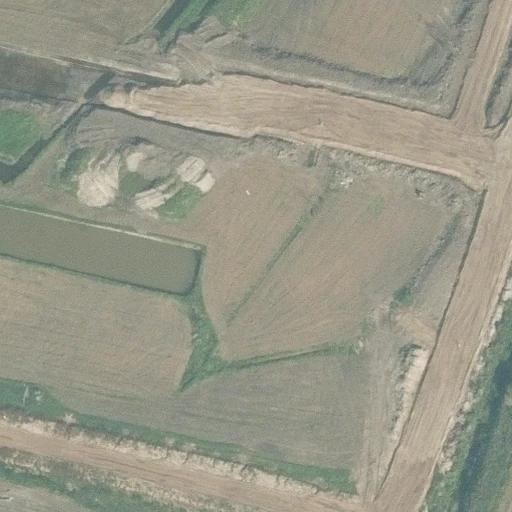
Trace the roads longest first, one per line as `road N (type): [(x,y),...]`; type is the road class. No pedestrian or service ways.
road 1 (residential): [(511,164),(0,44)]
road 2 (residential): [(399,511),(511,169)]
road 3 (residential): [(0,424),(236,476),(344,511)]
